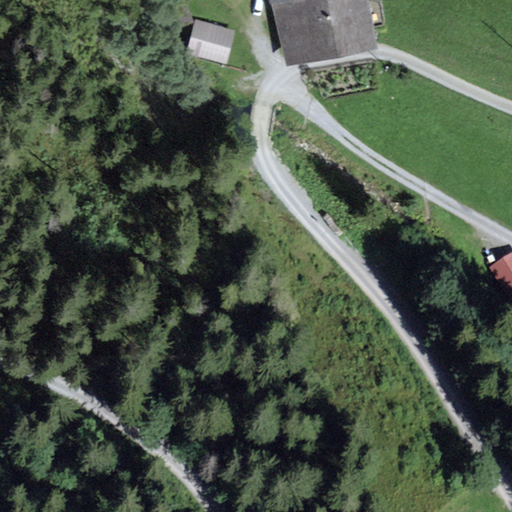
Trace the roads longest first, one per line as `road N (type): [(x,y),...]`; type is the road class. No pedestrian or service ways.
road 1 (track): [(511,494),(413,339),(262,159),(258,133),(275,84)]
road 2 (track): [(275,84),(372,159),(511,241)]
road 3 (track): [(0,368),(114,418),(185,472),(210,511)]
road 4 (residential): [(511,107),(372,50),(313,59),(275,84)]
